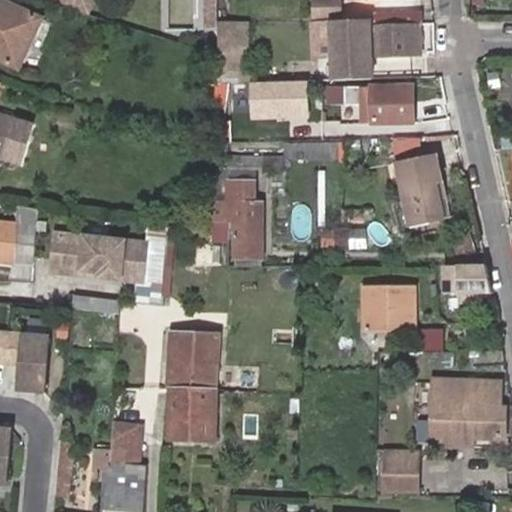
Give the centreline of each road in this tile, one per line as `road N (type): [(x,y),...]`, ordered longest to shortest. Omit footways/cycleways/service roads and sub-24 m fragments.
road 1 (residential): [(450,44),(511,312)]
road 2 (residential): [(34,511),(38,424),(0,407)]
